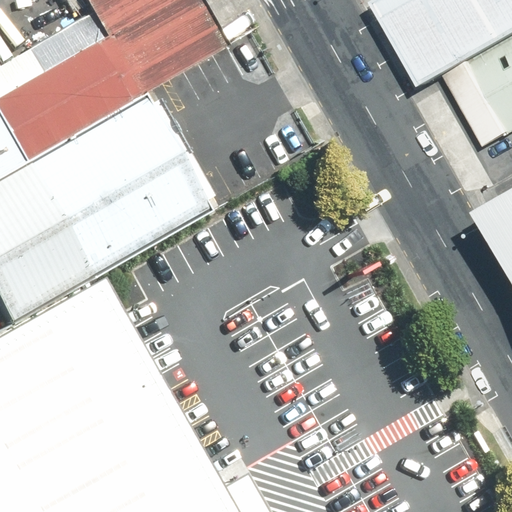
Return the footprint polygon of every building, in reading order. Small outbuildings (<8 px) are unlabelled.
[(219,58),(187,0),(78,0),(98,35),(0,89),(0,152),(12,173),(219,58)] [(511,0),(380,0),(375,3),(422,86),(438,77),(511,35),(511,0)] [(511,35),(438,77),(485,160),(511,144),(511,35)] [(144,101),(0,180),(0,320),(204,209),(144,101)] [(0,179),(12,173),(0,152),(0,179)] [(511,179),(469,204),(511,277),(511,179)] [(203,511),(101,324),(79,283),(0,327),(0,511),(203,511)]
